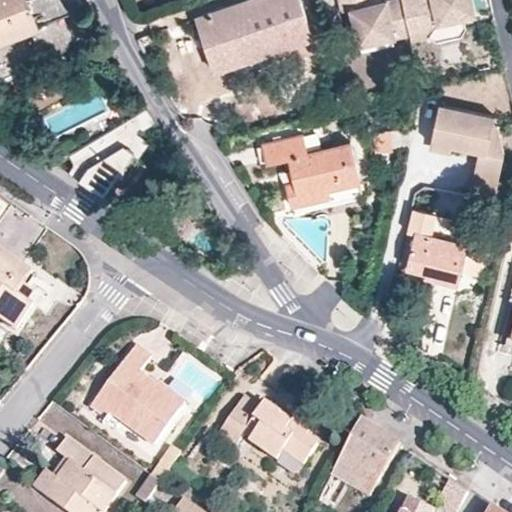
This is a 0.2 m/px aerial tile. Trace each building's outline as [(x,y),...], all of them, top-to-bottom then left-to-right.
[(30,0),(0,0),(0,41),(40,25),(30,0)] [(40,0),(45,17),(72,10),(69,0),(40,0)] [(302,0),(242,0),(195,16),(214,70),(290,44),(294,57),(317,49),(312,36),(315,35),(302,0)] [(340,0),(343,10),(350,8),(355,28),(371,25),(375,40),(411,32),(403,0),(385,0),(372,4),(370,0),(340,0)] [(403,0),(411,32),(413,38),(430,33),(437,24),(477,15),(473,0),(403,0)] [(153,32),(139,37),(147,55),(161,48),(153,32)] [(474,162),(467,193),(470,193),(469,197),(498,203),(511,140),(506,114),(432,98),(420,151),(474,162)] [(150,110),(63,154),(68,163),(62,172),(98,196),(129,155),(135,160),(147,143),(134,134),(140,126),(146,130),(158,123),(150,110)] [(391,129),(374,130),(375,150),(392,149),(391,129)] [(302,133),(263,142),(268,163),(289,158),(294,179),(286,181),(292,205),(330,196),(329,190),(341,187),(344,200),(363,196),(350,141),(306,152),(302,133)] [(437,209),(418,205),(408,253),(428,257),(424,274),(459,282),(462,270),(481,275),(489,241),(469,236),(468,242),(431,233),(437,209)] [(32,272),(0,250),(0,321),(15,332),(33,307),(29,304),(36,295),(23,286),(32,272)] [(153,358),(137,346),(92,407),(110,421),(114,415),(155,446),(186,403),(160,383),(158,386),(141,373),(153,358)] [(223,358),(239,369),(241,371),(247,365),(249,361),(231,347),(223,358)] [(245,397),(214,441),(232,453),(243,438),(249,442),(248,444),(275,462),(281,453),(302,468),(317,446),(306,437),(315,425),(298,413),(290,424),(281,417),(283,415),(265,402),(261,408),(245,397)] [(373,427),(361,419),(332,476),(346,483),(350,486),(381,433),(373,427)] [(370,497),(399,445),(390,439),(381,433),(350,486),(370,497)] [(106,511),(128,483),(67,439),(57,453),(70,463),(58,479),(47,471),(33,488),(66,511),(106,511)] [(346,483),(332,476),(321,496),(334,504),(346,483)] [(202,511),(183,498),(173,511),(202,511)] [(432,511),(433,511),(409,499),(402,511),(432,511)]
